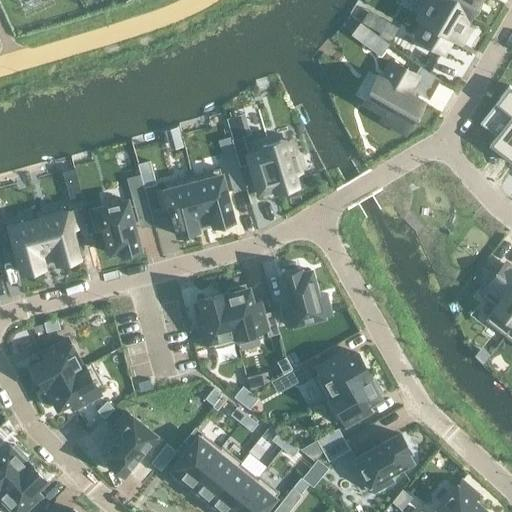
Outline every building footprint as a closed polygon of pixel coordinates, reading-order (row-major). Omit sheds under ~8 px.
[(415,0),(410,11),(421,18),(411,34),(442,52),(452,35),(461,41),(468,30),(462,27),(468,17),(469,16),(443,0),(415,0)] [(443,0),(469,16),(478,0),(443,0)] [(365,69),(345,103),(376,121),(382,112),(386,114),(384,118),(403,129),(420,100),(409,94),(412,88),(408,86),(415,75),(393,62),(383,79),(365,69)] [(511,86),(509,85),(480,123),(506,143),(500,150),(511,159),(510,161),(511,162),(511,89),(511,88),(511,86)] [(251,163),(249,155),(243,135),(231,139),(239,166),(251,163)] [(264,150),(249,155),(259,191),(275,187),(276,191),(296,185),(290,164),(296,162),(290,140),(283,142),(282,140),(263,146),(264,150)] [(219,168),(191,175),(204,223),(212,221),(213,226),(233,220),(219,168)] [(245,186),(239,168),(228,172),(233,189),(245,186)] [(150,171),(140,173),(144,186),(153,184),(150,171)] [(140,173),(131,176),(135,189),(144,186),(140,173)] [(165,189),(158,191),(163,208),(170,206),(178,235),(198,230),(197,225),(204,223),(191,175),(164,182),(165,189)] [(81,190),(71,192),(75,205),(84,202),(81,190)] [(91,209),(96,229),(103,228),(110,253),(120,251),(121,254),(140,249),(127,200),(91,209)] [(64,205),(35,213),(37,220),(38,220),(49,261),(57,259),(58,263),(78,258),(70,229),(77,227),(73,210),(66,212),(64,205)] [(37,220),(10,227),(23,273),(43,268),(41,263),(49,261),(38,220),(37,220)] [(511,269),(504,264),(479,295),(495,307),(485,320),(505,336),(511,327),(511,269)] [(300,269),(281,274),(290,307),(283,308),(287,326),(330,314),(325,294),(318,296),(311,270),(301,273),(300,269)] [(225,292),(223,293),(237,342),(236,342),(236,344),(261,337),(259,329),(266,327),(258,297),(251,299),(248,286),(225,292)] [(204,314),(197,316),(204,343),(211,341),(213,348),(236,342),(237,342),(223,293),(223,290),(199,297),(204,314)] [(57,319),(44,322),(47,332),(59,328),(57,319)] [(47,358),(32,366),(45,388),(47,387),(46,386),(85,365),(70,337),(43,352),(47,358)] [(294,352),(285,356),(292,368),(300,363),(294,352)] [(319,374),(313,378),(325,399),(325,400),(368,376),(370,375),(358,353),(343,361),(340,355),(316,368),(319,374)] [(285,356),(277,361),(284,373),(292,368),(285,356)] [(85,365),(46,386),(47,387),(58,408),(73,401),(76,407),(101,394),(85,365)] [(291,371),(272,381),(279,392),(297,382),(295,379),(291,371)] [(325,399),(323,400),(335,423),(342,419),(345,425),(369,412),(366,405),(380,398),(378,395),(382,393),(374,378),(370,380),(368,376),(325,400),(325,399)] [(242,386),(234,397),(242,403),(250,392),(242,386)] [(214,388),(205,399),(213,405),(222,394),(214,388)] [(250,392),(242,403),(249,409),(258,398),(250,392)] [(107,401),(97,410),(104,418),(114,408),(107,401)] [(237,406),(231,414),(241,423),(247,415),(237,406)] [(119,432),(102,453),(110,459),(108,462),(123,475),(144,449),(150,453),(161,439),(126,411),(113,428),(119,432)] [(247,415),(241,423),(251,431),(258,423),(247,415)] [(356,431),(344,437),(349,446),(360,440),(356,431)] [(201,432),(171,469),(174,471),(175,472),(173,475),(186,485),(188,482),(191,485),(221,448),(220,447),(201,432)] [(278,432),(272,440),(282,448),(288,440),(278,432)] [(400,433),(355,458),(373,491),(392,480),(388,474),(411,461),(406,452),(410,451),(400,433)] [(288,440),(282,448),(292,456),(299,448),(288,440)] [(315,443),(306,454),(314,460),(322,450),(315,443)] [(166,444),(151,462),(161,470),(176,451),(166,444)] [(0,489),(27,463),(26,463),(24,460),(27,457),(15,445),(12,448),(10,446),(0,454),(0,489)] [(221,448),(191,485),(199,491),(197,494),(207,502),(239,463),(240,463),(242,462),(221,445),(220,447),(221,448)] [(27,463),(0,489),(0,505),(6,511),(12,511),(15,510),(16,511),(22,511),(39,496),(35,491),(46,480),(28,461),(26,463),(27,463)] [(239,463),(207,502),(219,511),(221,509),(224,511),(230,511),(258,478),(257,477),(240,463),(239,463)] [(258,478),(230,511),(262,511),(279,492),(259,475),(257,477),(258,478)] [(301,477),(292,488),(300,494),(309,484),(301,477)] [(462,480),(434,511),(487,511),(473,499),(478,494),(462,480)]
